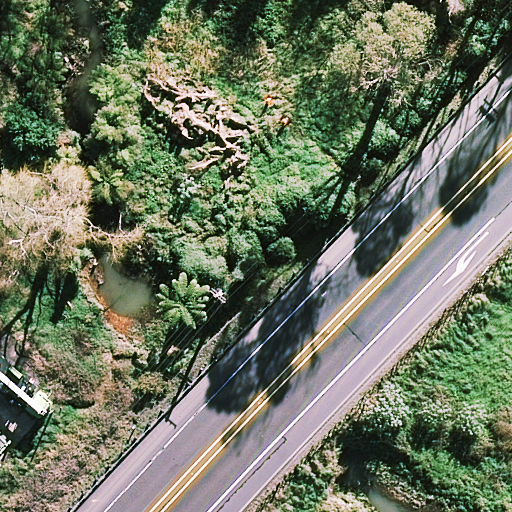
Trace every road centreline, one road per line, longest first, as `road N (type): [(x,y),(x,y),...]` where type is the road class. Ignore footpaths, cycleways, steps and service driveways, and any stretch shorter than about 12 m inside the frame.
road 1 (trunk): [(424,234),(156,511)]
road 2 (trunk): [(424,234),(473,134),(511,95)]
